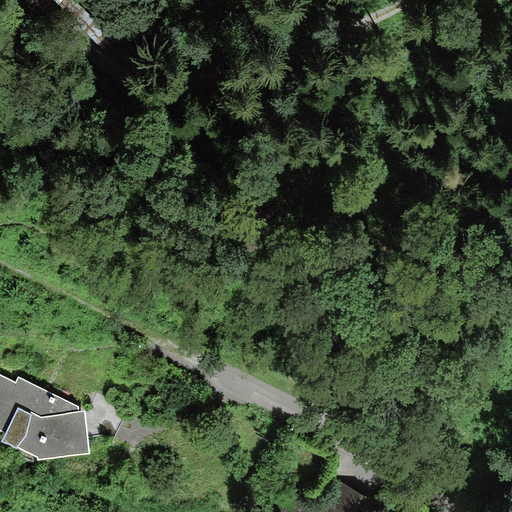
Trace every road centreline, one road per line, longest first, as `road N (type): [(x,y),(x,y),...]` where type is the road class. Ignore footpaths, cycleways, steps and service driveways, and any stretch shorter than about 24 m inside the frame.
road 1 (track): [(60,0),(120,61),(179,85),(296,50),(402,0)]
road 2 (residential): [(457,511),(307,418),(168,348)]
